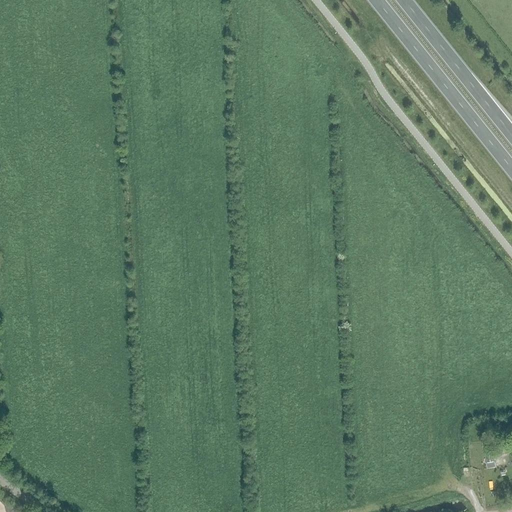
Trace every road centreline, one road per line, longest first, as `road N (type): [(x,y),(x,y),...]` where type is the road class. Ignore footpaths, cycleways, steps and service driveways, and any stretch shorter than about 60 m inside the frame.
road 1 (trunk): [(375,0),(511,170)]
road 2 (trunk): [(511,135),(403,0)]
